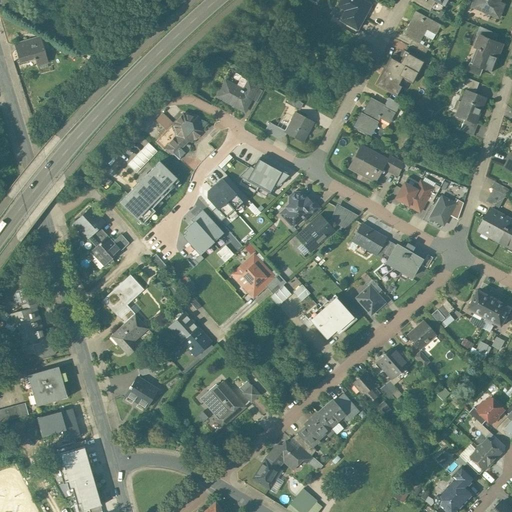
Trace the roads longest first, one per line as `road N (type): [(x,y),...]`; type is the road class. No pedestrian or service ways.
road 1 (residential): [(213,482),(445,274),(456,253)]
road 2 (residential): [(45,218),(77,201),(166,105),(193,101),(311,167)]
road 3 (primary): [(0,236),(121,88),(215,0)]
road 4 (unclassified): [(45,218),(113,459)]
road 5 (residential): [(456,253),(511,67)]
road 6 (residential): [(406,0),(311,167)]
road 7 (residential): [(311,167),(456,253)]
road 8 (unclassified): [(0,59),(45,218)]
